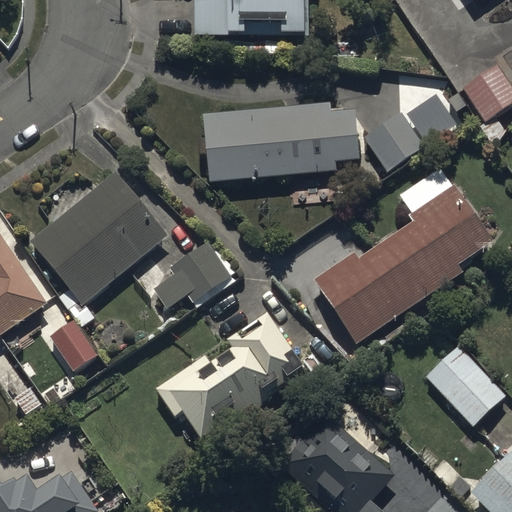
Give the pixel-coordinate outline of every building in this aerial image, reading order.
[(310,43),(310,0),(208,0),(209,4),(197,4),(196,39),(298,39),(298,58),(323,58),(323,43),(310,43)] [(511,136),(500,119),(511,111),(511,83),(500,65),(464,89),(487,125),(482,128),(495,147),(511,136)] [(332,106),(204,116),(210,185),(338,174),(337,165),(361,163),(357,112),(332,114),(332,106)] [(404,114),(366,140),(389,174),(427,148),(404,114)] [(316,281),(358,346),(465,276),(459,268),(495,244),(457,186),(454,188),(442,169),(400,197),(413,217),(411,219),(414,225),(361,260),(357,254),(316,281)] [(95,319),(85,306),(170,239),(118,174),(31,243),(69,291),(59,299),(83,328),(95,319)] [(0,340),(4,337),(9,344),(23,335),(18,327),(48,307),(2,236),(0,237),(0,340)] [(171,269),(176,277),(155,291),(168,311),(189,298),(194,306),(234,280),(232,278),(237,275),(230,265),(224,268),(209,245),(171,269)] [(212,364),(207,358),(157,391),(176,421),(185,415),(203,443),(226,428),(221,420),(242,407),(247,415),(255,409),(257,413),(273,402),(267,393),(283,382),(286,386),(307,372),(270,316),(228,343),(233,350),(212,364)] [(99,358),(75,323),(51,340),(76,374),(99,358)] [(507,398),(459,349),(423,385),(443,405),(447,400),(456,409),(452,413),(466,428),(470,424),(475,430),(507,398)] [(382,511),(373,504),(397,477),(327,417),(303,445),(298,440),(290,450),(294,453),(281,468),(332,511),(382,511)] [(511,511),(511,456),(472,498),(487,511),(511,511)] [(0,484),(0,511),(98,511),(101,511),(70,465),(36,488),(27,474),(4,490),(0,484)]
